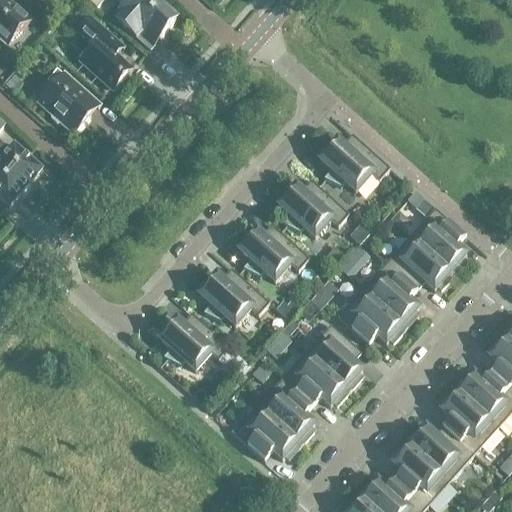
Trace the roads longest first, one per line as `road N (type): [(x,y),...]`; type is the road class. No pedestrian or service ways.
road 1 (residential): [(261,35),(328,98),(123,326),(54,266)]
road 2 (residential): [(298,511),(511,270)]
road 3 (tertiary): [(112,201),(243,54)]
road 4 (residential): [(112,201),(0,101)]
